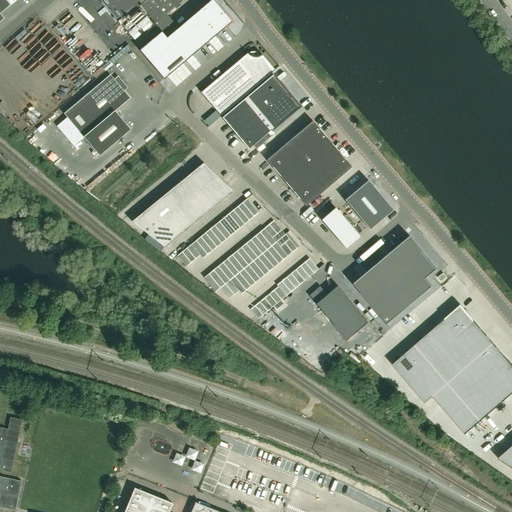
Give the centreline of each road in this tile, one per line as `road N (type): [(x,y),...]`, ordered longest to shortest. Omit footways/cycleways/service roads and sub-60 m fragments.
road 1 (unclassified): [(261,25),(185,87),(183,113),(336,260),(354,259),(415,206)]
road 2 (track): [(0,302),(164,347),(353,432)]
road 3 (unclassified): [(415,206),(261,25)]
road 4 (unclassified): [(511,317),(415,206)]
